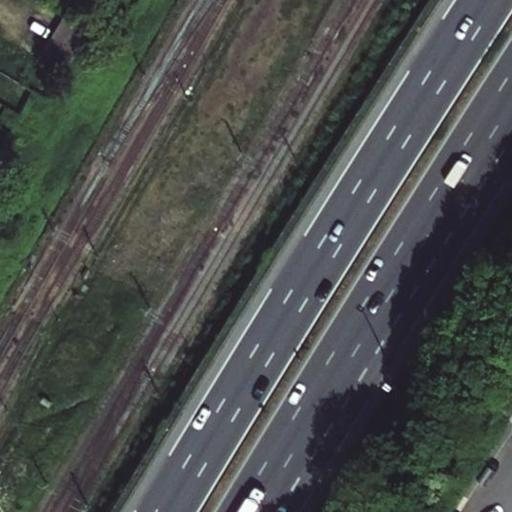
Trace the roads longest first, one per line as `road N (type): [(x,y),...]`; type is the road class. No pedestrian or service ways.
road 1 (trunk): [(487,0),(164,511)]
road 2 (trunk): [(246,511),(511,87)]
